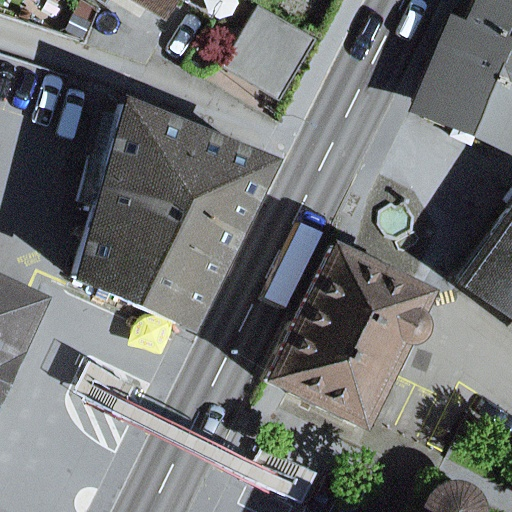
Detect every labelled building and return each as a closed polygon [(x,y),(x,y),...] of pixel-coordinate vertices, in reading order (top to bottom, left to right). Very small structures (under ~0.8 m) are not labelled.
[(445,19),(410,103),(469,128),(510,45),(496,40),(509,8),(490,0),(472,0),(461,26),(445,19)] [(255,9),(223,62),(278,95),(310,41),(255,9)] [(511,41),(510,45),(469,128),(506,144),(511,130),(511,41)] [(120,100),(70,279),(180,328),(260,163),(120,100)] [(511,200),(456,278),(504,315),(511,305),(511,200)] [(413,324),(409,315),(420,293),(324,247),(259,381),(354,427),(396,342),(405,340),(411,333),(413,324)] [(0,367),(30,302),(0,287),(0,367)] [(472,500),(460,489),(442,487),(425,499),(418,511),(475,511),(472,500)]
